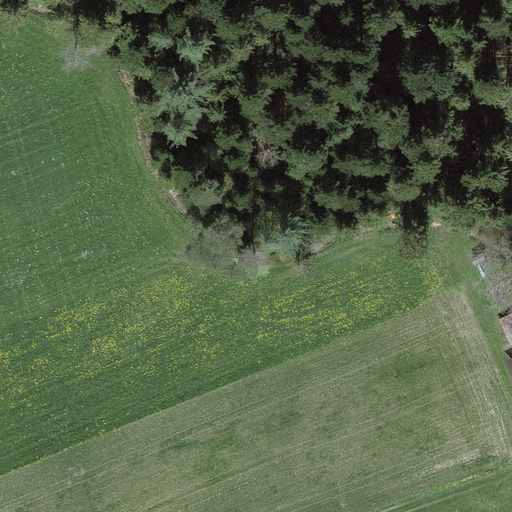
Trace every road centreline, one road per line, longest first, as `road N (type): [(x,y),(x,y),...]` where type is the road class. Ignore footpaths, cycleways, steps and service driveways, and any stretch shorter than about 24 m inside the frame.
road 1 (track): [(350,0),(511,122)]
road 2 (track): [(511,463),(391,511)]
